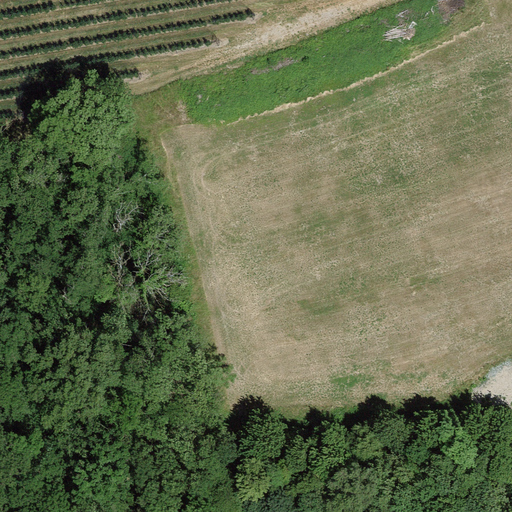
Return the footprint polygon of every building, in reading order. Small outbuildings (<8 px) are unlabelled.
[(447,78),(477,65),(464,36),(434,49),(447,78)] [(380,73),(345,86),(355,113),(390,100),(380,73)] [(511,94),(510,90),(483,101),(494,130),(511,123),(511,94)] [(290,117),(303,146),(338,130),(324,101),(290,117)] [(246,161),(279,150),(268,120),(235,131),(246,161)] [(362,177),(393,166),(382,137),(351,148),(362,177)] [(201,144),(173,153),(181,183),(210,175),(201,144)] [(283,192),(254,202),(266,233),(295,222),(283,192)] [(190,202),(198,233),(229,224),(221,194),(190,202)] [(480,204),(449,213),(457,241),(488,233),(480,204)] [(398,221),(405,256),(443,250),(436,214),(398,221)] [(319,274),(350,267),(344,240),(312,247),(319,274)] [(304,287),(301,252),(271,254),(273,289),(304,287)] [(238,255),(207,258),(210,285),(241,282),(238,255)] [(455,304),(425,307),(428,342),(459,339),(455,304)] [(467,312),(471,336),(500,331),(496,307),(467,312)] [(279,322),(283,355),(312,351),(308,319),(279,322)] [(355,332),(322,335),(325,370),(358,367),(355,332)] [(235,382),(267,374),(260,343),(228,351),(235,382)]
